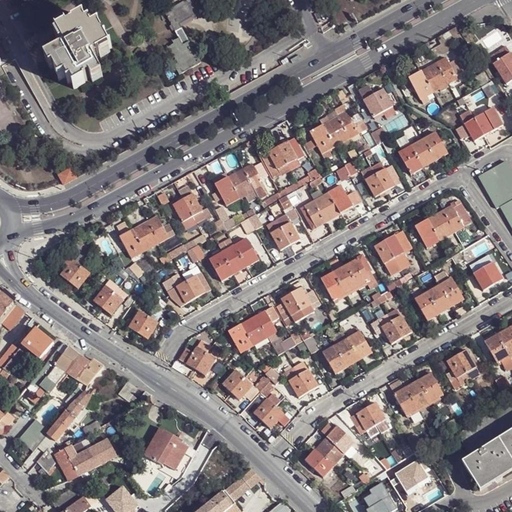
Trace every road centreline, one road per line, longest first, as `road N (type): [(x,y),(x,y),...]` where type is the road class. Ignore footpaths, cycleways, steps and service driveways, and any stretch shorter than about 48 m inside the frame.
road 1 (residential): [(152,375),(176,337),(460,178),(511,251)]
road 2 (tertiary): [(7,230),(80,215),(347,71)]
road 3 (tertiary): [(334,50),(74,195),(7,210)]
road 4 (residential): [(511,301),(328,408),(267,466)]
road 5 (residential): [(12,276),(152,375)]
road 6 (tertiary): [(347,71),(481,0)]
road 7 (residential): [(152,375),(267,466)]
road 8 (residential): [(474,507),(453,463),(459,445),(511,413)]
